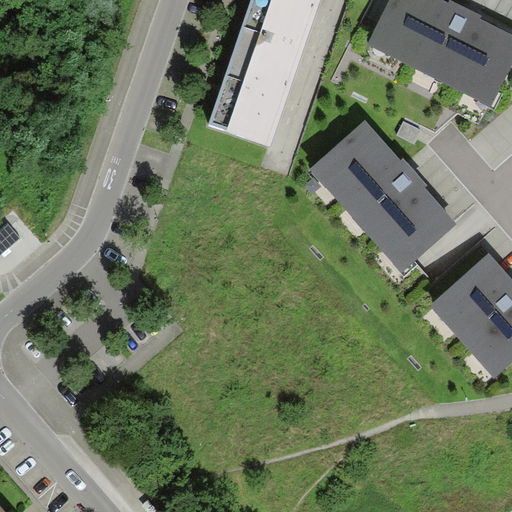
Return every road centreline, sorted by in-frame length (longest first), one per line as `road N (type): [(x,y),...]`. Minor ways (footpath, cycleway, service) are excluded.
road 1 (residential): [(0,319),(82,251),(118,173),(176,0)]
road 2 (residential): [(0,387),(106,511)]
